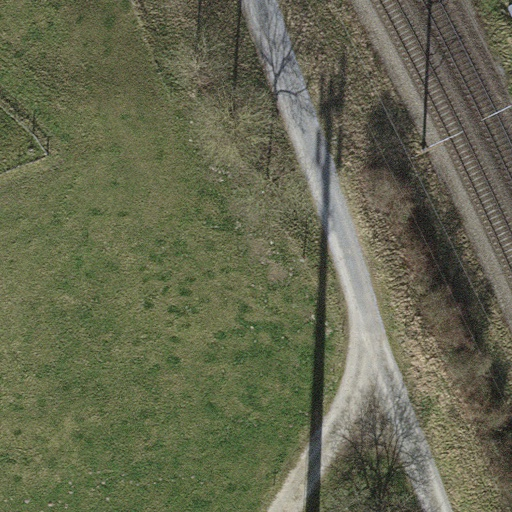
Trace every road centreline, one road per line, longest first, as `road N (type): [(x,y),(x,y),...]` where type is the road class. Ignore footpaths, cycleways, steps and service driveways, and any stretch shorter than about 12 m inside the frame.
road 1 (track): [(378,342),(263,0)]
road 2 (track): [(286,511),(378,342)]
road 3 (track): [(440,511),(378,342)]
